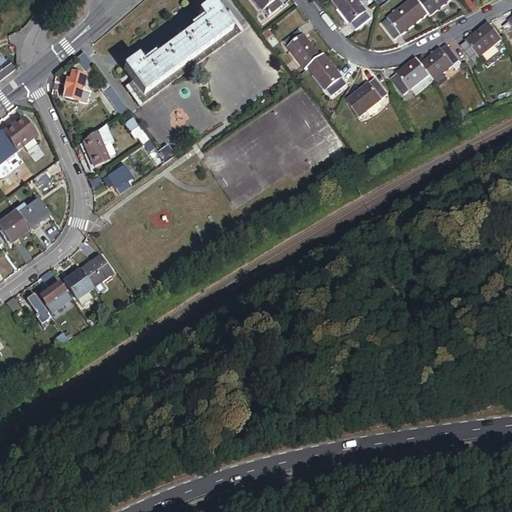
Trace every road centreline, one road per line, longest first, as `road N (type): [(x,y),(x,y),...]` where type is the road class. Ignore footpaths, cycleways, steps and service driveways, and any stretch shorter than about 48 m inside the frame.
road 1 (primary): [(511,426),(325,454),(226,479),(143,511)]
road 2 (primary): [(202,511),(330,474),(511,448)]
road 3 (residential): [(0,299),(68,251),(82,210),(34,73)]
road 4 (residential): [(304,0),(337,43),(376,61),(404,56),(511,4)]
